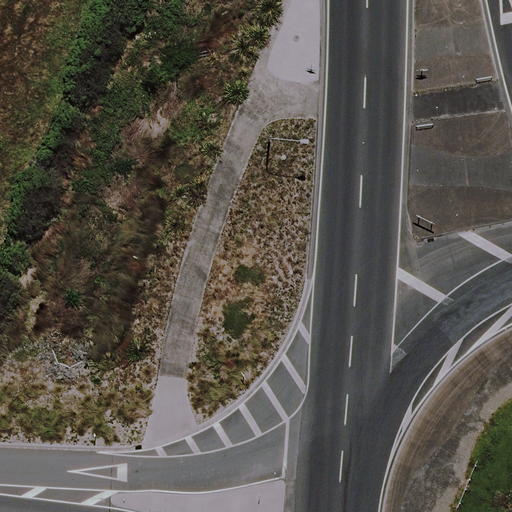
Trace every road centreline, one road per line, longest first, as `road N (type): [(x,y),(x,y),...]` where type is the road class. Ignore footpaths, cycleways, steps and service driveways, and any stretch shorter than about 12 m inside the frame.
road 1 (trunk): [(345,461),(363,0)]
road 2 (trunk): [(345,461),(375,389),(425,328),(511,274)]
